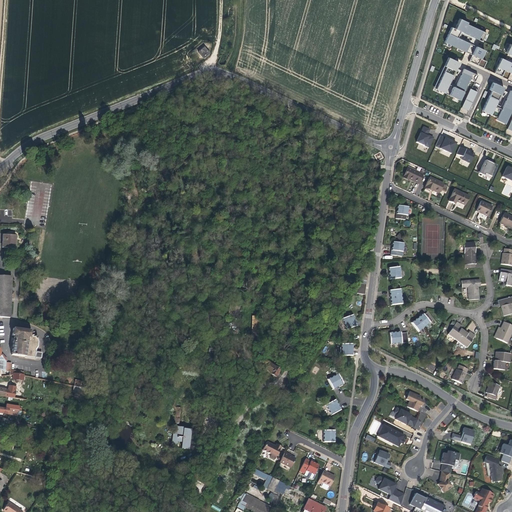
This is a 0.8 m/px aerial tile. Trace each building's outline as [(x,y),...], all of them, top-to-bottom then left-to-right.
[(460,31),(475,38),(482,41),(486,33),(466,24),(458,20),(454,28),(451,27),(444,42),(465,52),(469,43),(457,38),(460,31)] [(473,43),(475,38),(460,31),(457,38),(469,43),(465,52),(468,53),(472,45),(480,48),(480,46),(473,43)] [(472,45),(468,53),(471,55),(468,61),(483,68),(486,61),(480,59),(484,50),(480,48),(472,45)] [(205,46),(198,51),(204,59),(211,53),(205,46)] [(450,58),(448,57),(433,88),(435,89),(450,58)] [(454,60),(450,58),(435,89),(444,93),(456,68),(458,62),(457,61),(454,60)] [(511,62),(506,60),(501,58),(494,73),(501,76),(504,70),(511,73),(511,62)] [(444,93),(446,94),(450,85),(454,87),(462,71),(456,68),(444,93)] [(477,75),(463,68),(462,71),(454,87),(450,85),(446,94),(459,100),(469,79),(474,82),(477,75)] [(511,91),(510,90),(508,93),(501,109),(495,106),(502,90),(503,87),(493,82),(489,90),(491,91),(482,110),(497,117),(506,122),(511,107),(511,91)] [(470,89),(461,107),(468,110),(477,92),(470,89)] [(508,93),(502,90),(495,106),(501,109),(508,93)] [(416,142),(428,148),(433,138),(428,136),(428,137),(426,136),(427,135),(429,130),(423,127),(416,142)] [(448,140),(440,136),(435,146),(451,153),(455,143),(448,140)] [(459,147),(456,154),(462,157),(461,159),(470,163),(474,154),(470,152),(471,152),(470,151),(467,150),(466,150),(459,147)] [(489,163),(485,161),(481,169),(479,173),(490,179),(491,177),(496,166),(489,163)] [(409,178),(419,183),(423,174),(408,167),(403,177),(409,179),(409,178)] [(511,169),(511,170),(506,167),(502,177),(511,181),(511,169)] [(439,192),(443,184),(429,177),(424,188),(430,191),(431,188),(439,192)] [(507,192),(510,192),(511,187),(505,185),(503,192),(507,193),(507,192)] [(464,205),(469,196),(454,190),(448,201),(455,204),(456,201),(458,202),(464,205)] [(487,217),(492,207),(480,201),(476,211),(482,214),(487,217)] [(407,215),(408,207),(398,206),(398,210),(398,212),(396,212),(395,219),(405,220),(405,215),(407,215)] [(511,217),(504,213),(499,223),(506,226),(507,227),(507,226),(511,227),(511,217)] [(15,248),(16,235),(2,234),(2,248),(15,248)] [(402,257),(404,244),(394,242),(393,247),(393,248),(391,248),(390,255),(402,257)] [(463,243),(465,265),(474,264),(476,264),(475,258),(475,249),(474,242),(463,243)] [(511,262),(511,254),(503,253),(502,259),(501,264),(511,266),(511,262)] [(401,278),(399,267),(388,268),(389,274),(389,279),(401,278)] [(500,275),(499,281),(506,282),(505,285),(511,286),(511,274),(511,275),(511,271),(500,269),(500,275)] [(478,287),(477,280),(461,281),(462,288),(467,288),(468,300),(479,299),(478,291),(478,287)] [(365,295),(366,284),(361,283),(356,283),(355,293),(365,295)] [(391,305),(402,304),(400,289),(389,291),(390,296),(391,305)] [(511,309),(511,304),(511,303),(511,296),(497,301),(498,305),(500,304),(501,306),(503,316),(511,313),(511,309)] [(426,313),(424,315),(430,323),(432,321),(426,313)] [(430,323),(424,315),(423,314),(420,316),(417,318),(414,320),(411,323),(418,332),(430,323)] [(355,320),(353,315),(342,319),(346,330),(357,326),(355,320)] [(262,339),(262,316),(252,316),(251,338),(262,339)] [(507,343),(511,331),(511,325),(504,322),(501,328),(496,338),(502,341),(506,343),(507,343)] [(467,334),(460,329),(458,327),(460,325),(456,323),(448,334),(466,348),(475,336),(471,333),(470,336),(467,334)] [(37,347),(38,342),(37,339),(36,339),(36,338),(34,338),(34,337),(31,336),(31,331),(13,328),(12,336),(14,336),(13,342),(12,342),(12,343),(13,343),(11,355),(25,357),(34,359),(35,353),(35,349),(36,349),(37,347)] [(401,343),(400,333),(400,332),(395,332),(389,333),(390,344),(401,343)] [(240,351),(242,345),(234,342),(231,348),(240,351)] [(353,351),(353,344),(341,344),(341,356),(353,356),(353,351)] [(238,356),(240,351),(231,348),(229,353),(238,356)] [(509,363),(510,354),(496,352),(495,358),(498,358),(498,360),(498,361),(494,361),(493,369),(504,370),(505,362),(509,363)] [(275,377),(279,370),(261,358),(260,359),(259,360),(259,361),(260,361),(267,365),(265,369),(270,373),(275,377)] [(10,370),(10,363),(6,363),(4,371),(5,371),(8,372),(8,374),(7,374),(7,376),(13,375),(13,373),(23,374),(23,375),(24,372),(10,370)] [(459,365),(457,370),(465,374),(468,369),(459,365)] [(466,374),(465,374),(457,370),(456,369),(451,379),(461,384),(464,378),(466,374)] [(343,384),(337,374),(327,379),(333,390),(339,386),(343,384)] [(87,389),(87,383),(75,380),(74,386),(83,388),(87,389)] [(486,393),(487,393),(496,397),(500,386),(489,383),(487,388),(486,393)] [(16,394),(5,392),(5,389),(0,388),(0,395),(8,397),(12,398),(20,399),(21,393),(16,392),(16,394)] [(418,396),(409,392),(406,399),(409,401),(406,407),(417,412),(420,406),(421,406),(422,405),(424,401),(419,399),(417,398),(418,396)] [(331,415),(341,410),(339,406),(335,400),(325,405),(331,415)] [(20,416),(21,411),(5,409),(0,407),(0,412),(8,414),(20,416)] [(411,415),(397,408),(394,413),(398,414),(395,419),(406,425),(406,424),(413,427),(415,424),(417,420),(410,416),(411,415)] [(404,436),(383,425),(377,436),(398,447),(400,443),(402,440),(404,436)] [(189,443),(190,430),(183,429),(183,430),(179,429),(179,427),(174,426),(171,444),(177,444),(177,442),(181,442),(189,443)] [(470,444),(473,435),(469,434),(470,430),(463,428),(462,433),(463,433),(462,437),(460,436),(452,434),(451,439),(470,444)] [(335,437),(335,431),(323,430),(323,442),(335,442),(335,437)] [(499,453),(503,455),(511,458),(511,441),(509,440),(507,446),(502,444),(499,453)] [(275,459),(281,447),(276,444),(275,446),(273,445),(266,442),(262,450),(271,455),(270,456),(275,459)] [(291,468),(295,459),(291,456),(288,455),(289,454),(284,452),(279,462),(291,468)] [(388,459),(389,455),(382,452),(381,456),(377,454),(374,463),(389,469),(390,464),(387,462),(385,462),(386,458),(388,459)] [(453,466),(454,460),(458,461),(459,454),(449,452),(448,454),(443,453),(442,458),(440,464),(442,464),(441,471),(442,472),(449,473),(450,473),(451,466),(453,466)] [(483,462),(485,463),(487,477),(490,476),(491,482),(500,481),(502,478),(501,474),(503,474),(501,468),(499,468),(496,467),(496,466),(499,460),(486,455),(483,462)] [(509,464),(511,458),(503,455),(500,461),(509,464)] [(299,471),(304,474),(306,471),(314,475),(318,465),(313,463),(305,459),(299,471)] [(255,469),(253,474),(266,480),(268,475),(255,469)] [(306,471),(304,474),(303,475),(311,479),(313,479),(315,475),(314,475),(306,471)] [(330,486),(334,477),(329,474),(329,475),(322,472),(317,483),(321,484),(322,482),(329,486),(330,486)] [(449,473),(442,472),(440,482),(438,483),(437,484),(443,493),(451,487),(448,481),(449,473)] [(263,486),(267,488),(272,477),(268,475),(266,480),(263,486)] [(279,481),(272,477),(267,488),(273,492),(274,490),(279,481)] [(378,489),(390,495),(394,488),(395,485),(391,483),(379,477),(377,478),(375,481),(376,483),(380,485),(378,489)] [(284,488),(286,484),(279,481),(274,490),(281,494),(284,488)] [(395,491),(394,488),(390,495),(388,500),(400,506),(404,494),(395,491)] [(478,506),(485,510),(486,510),(487,507),(487,505),(488,502),(489,503),(490,501),(493,495),(482,489),(479,494),(475,492),(474,495),(473,498),(474,498),(474,500),(476,501),(478,500),(480,501),(478,506)] [(268,496),(274,501),(278,497),(272,492),(268,496)] [(422,504),(425,499),(421,497),(414,494),(409,505),(420,510),(422,504)] [(269,507),(258,502),(258,501),(247,495),(243,501),(265,511),(268,511),(272,507),(269,506),(269,507)] [(426,498),(425,499),(422,504),(438,511),(441,511),(442,510),(444,506),(426,497),(426,498)] [(303,509),(308,511),(323,511),(326,508),(323,507),(324,506),(320,504),(319,505),(308,499),(303,509)] [(22,511),(8,502),(3,510),(5,511),(22,511)] [(387,511),(389,509),(377,503),(374,507),(377,508),(375,511),(387,511)]
